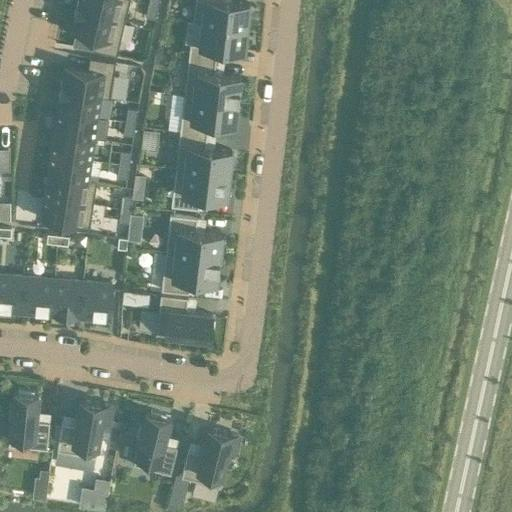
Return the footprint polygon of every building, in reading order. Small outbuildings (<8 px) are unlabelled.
[(78,0),(76,7),(124,19),(128,0),(78,0)] [(194,0),(192,19),(202,21),(246,26),(249,1),(237,0),(194,0)] [(148,1),(145,14),(155,17),(158,4),(148,1)] [(76,7),(71,29),(94,34),(91,47),(116,53),(124,19),(76,7)] [(190,41),(188,56),(216,59),(217,46),(243,49),(246,26),(202,21),(200,42),(190,41)] [(64,65),(61,88),(99,94),(109,95),(115,60),(90,56),(88,69),(64,65)] [(188,56),(184,93),(237,99),(240,75),(214,72),(216,59),(188,56)] [(61,88),(57,109),(96,115),(99,94),(61,88)] [(184,93),(179,130),(207,133),(209,119),(235,122),(237,99),(184,93)] [(128,106),(126,119),(135,120),(138,107),(128,106)] [(57,109),(54,130),(92,136),(96,115),(57,109)] [(126,119),(123,132),(133,133),(135,120),(126,119)] [(54,130),(51,152),(89,158),(92,136),(54,130)] [(179,130),(175,166),(229,173),(232,148),(206,145),(207,133),(179,130)] [(121,149),(119,162),(129,163),(131,150),(121,149)] [(51,152),(47,173),(86,179),(89,158),(51,152)] [(1,155),(0,168),(10,169),(11,156),(1,155)] [(119,162),(117,175),(127,176),(129,163),(119,162)] [(175,166),(171,204),(199,207),(200,193),(226,196),(229,173),(175,166)] [(47,173),(44,194),(92,202),(96,181),(86,179),(47,173)] [(122,193),(121,206),(131,207),(132,194),(122,193)] [(44,194),(40,217),(89,225),(92,202),(44,194)] [(121,206),(119,219),(129,220),(131,207),(121,206)] [(170,212),(165,251),(219,257),(222,233),(196,229),(197,216),(170,212)] [(0,224),(0,234),(10,235),(10,226),(0,224)] [(47,232),(46,241),(56,242),(58,233),(47,232)] [(58,233),(56,242),(67,243),(68,234),(58,233)] [(118,236),(117,246),(126,247),(127,237),(118,236)] [(165,251),(161,288),(189,291),(190,277),(216,280),(219,257),(165,251)] [(0,272),(0,308),(22,310),(25,274),(0,272)] [(25,274),(22,310),(51,313),(54,277),(25,274)] [(54,277),(51,313),(80,315),(83,279),(54,277)] [(83,279),(80,315),(109,318),(113,282),(83,279)] [(160,293),(156,330),(182,334),(181,336),(197,338),(197,335),(209,337),(212,311),(187,308),(188,296),(160,293)] [(10,418),(8,444),(47,447),(50,419),(36,418),(38,392),(33,392),(34,389),(18,388),(17,390),(13,390),(12,402),(9,402),(8,418),(10,418)] [(62,421),(57,448),(96,455),(102,420),(110,421),(113,404),(80,398),(76,423),(62,421)] [(139,437),(132,463),(170,472),(177,445),(163,442),(170,416),(165,415),(166,413),(150,409),(150,411),(145,410),(142,422),(140,421),(136,437),(139,437)] [(188,448),(181,475),(219,484),(228,449),(236,451),(240,434),(208,426),(201,451),(188,448)]
